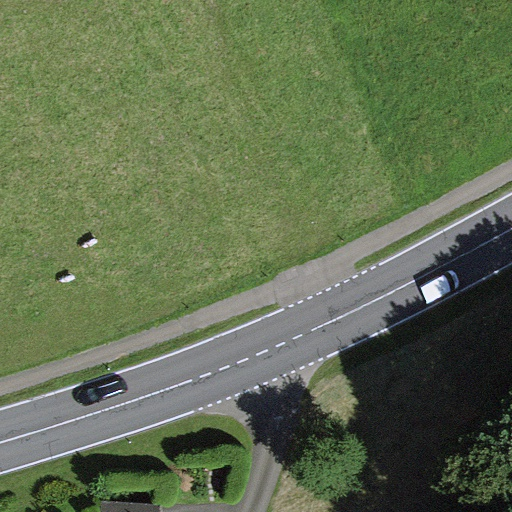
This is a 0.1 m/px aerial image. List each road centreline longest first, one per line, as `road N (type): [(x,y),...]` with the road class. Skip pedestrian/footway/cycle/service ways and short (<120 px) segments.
road 1 (primary): [(0,454),(169,400),(403,300),(511,242)]
road 2 (track): [(255,511),(284,437),(282,352)]
